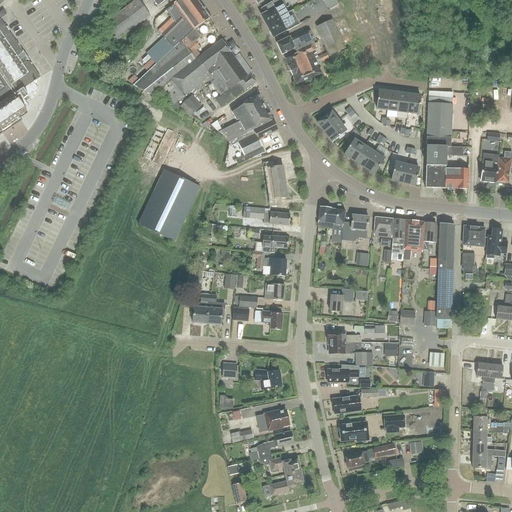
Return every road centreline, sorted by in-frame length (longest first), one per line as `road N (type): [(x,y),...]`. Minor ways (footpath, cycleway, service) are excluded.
road 1 (tertiary): [(511,216),(390,201),(323,167)]
road 2 (tertiary): [(88,0),(46,112),(0,162)]
road 3 (tertiary): [(300,350),(309,205),(323,167)]
road 4 (tertiary): [(332,502),(300,350)]
road 5 (residential): [(451,485),(455,339)]
road 6 (tertiary): [(289,116),(223,0)]
road 7 (residential): [(300,350),(178,341)]
road 8 (residential): [(332,502),(409,483),(451,485)]
road 9 (track): [(470,212),(476,128),(511,123)]
